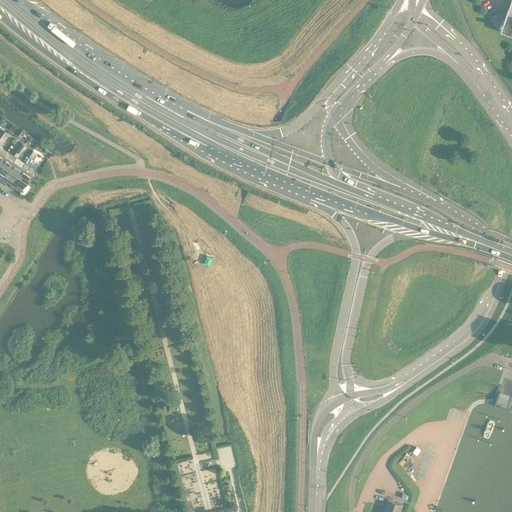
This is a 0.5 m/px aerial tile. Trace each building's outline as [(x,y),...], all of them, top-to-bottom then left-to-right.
[(500,30),(511,34),(511,0),(503,24),(501,23),(500,27),(501,27),(500,30)] [(4,131),(0,137),(4,140),(8,134),(4,131)] [(18,149),(22,152),(26,146),(22,143),(18,149)] [(18,158),(22,152),(18,149),(14,155),(18,158)] [(0,174),(2,176),(13,161),(15,158),(6,152),(6,151),(0,159),(0,174)] [(37,154),(32,151),(28,157),(33,159),(37,154)] [(5,181),(10,184),(21,167),(13,161),(2,176),(6,179),(5,181)] [(23,164),(21,167),(10,184),(15,187),(16,186),(20,189),(25,182),(27,183),(35,171),(23,164)] [(411,447),(399,460),(408,469),(420,455),(411,447)] [(388,499),(382,511),(399,511),(402,504),(388,499)]
